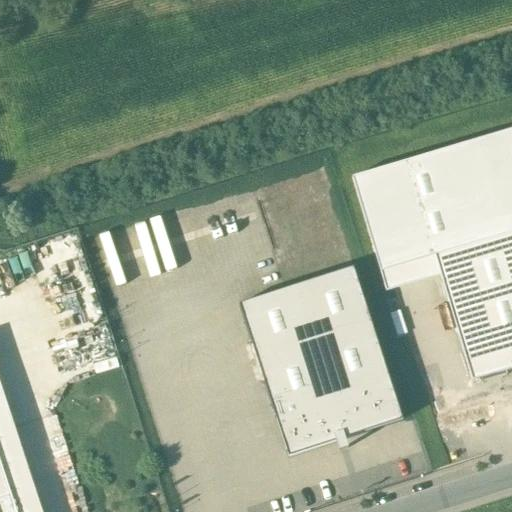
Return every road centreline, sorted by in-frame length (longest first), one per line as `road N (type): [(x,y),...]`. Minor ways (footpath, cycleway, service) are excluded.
road 1 (unknown): [(507,475),(409,304)]
road 2 (unknown): [(64,511),(2,332)]
road 3 (residential): [(511,473),(392,511)]
